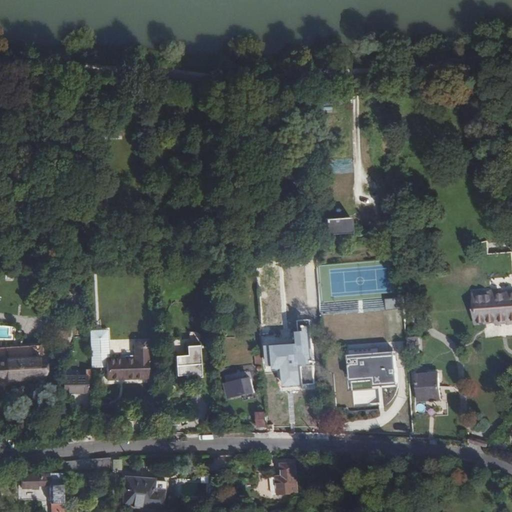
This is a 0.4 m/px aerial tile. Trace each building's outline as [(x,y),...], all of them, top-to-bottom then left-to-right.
[(209,131),(208,112),(192,113),(193,122),(199,121),(199,132),(209,131)] [(290,176),(277,178),(279,196),(292,195),(290,176)] [(320,237),(346,234),(344,218),(319,221),(320,237)] [(380,275),(381,275),(379,295),(398,296),(399,267),(380,266),(380,275)] [(471,270),(473,293),(494,291),(495,298),(504,297),(504,293),(508,293),(506,267),(471,270)] [(494,291),(473,293),(475,322),(497,320),(497,318),(501,318),(511,317),(511,292),(508,293),(504,293),(504,297),(495,298),(494,291)] [(307,320),(294,320),(295,332),(303,332),(303,327),(308,327),(307,320)] [(314,384),(308,327),(303,327),(303,332),(295,332),(296,344),(271,346),(272,357),(268,357),(269,368),(276,367),(276,370),(282,370),(284,387),(314,384)] [(418,338),(408,338),(408,342),(409,355),(419,355),(418,338)] [(194,376),(201,375),(199,342),(187,343),(187,355),(176,356),(177,376),(186,376),(187,379),(194,379),(194,376)] [(44,377),(42,345),(0,346),(0,375),(6,379),(44,377)] [(135,358),(107,359),(108,382),(148,380),(148,358),(153,357),(152,345),(147,345),(134,346),(135,358)] [(396,345),(350,349),(351,371),(372,370),(373,378),(389,377),(388,369),(398,368),(396,345)] [(63,394),(94,393),(94,373),(87,373),(87,377),(62,377),(63,394)] [(223,381),(225,388),(253,381),(251,374),(223,381)] [(419,376),(418,376),(419,385),(420,402),(442,400),(440,374),(419,376)] [(253,381),(225,388),(228,401),(256,394),(253,381)] [(115,424),(115,436),(141,435),(141,423),(115,424)] [(71,429),(62,429),(63,440),(71,439),(71,429)] [(121,471),(121,458),(116,458),(110,458),(111,472),(121,471)] [(66,463),(68,473),(76,472),(74,462),(66,463)] [(261,481),(262,497),(297,496),(297,467),(282,468),(282,480),(261,481)] [(442,470),(432,472),(434,481),(443,478),(442,470)] [(155,481),(155,478),(123,475),(121,507),(164,510),(165,489),(154,488),(155,481)] [(63,511),(62,481),(62,477),(28,479),(28,480),(19,480),(19,492),(28,492),(28,493),(34,493),(34,490),(48,490),(49,508),(50,508),(50,511),(63,511)] [(165,482),(155,481),(154,488),(165,489),(165,482)]
